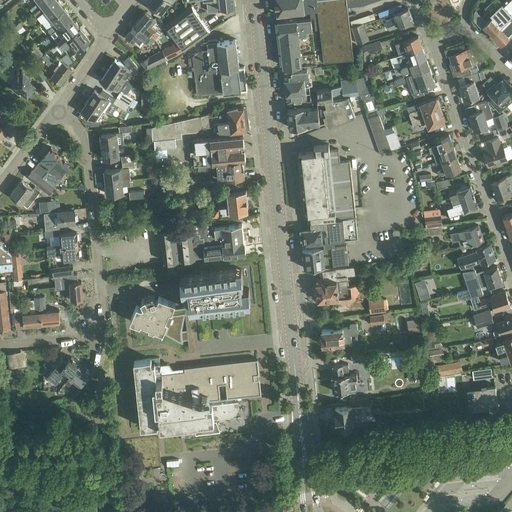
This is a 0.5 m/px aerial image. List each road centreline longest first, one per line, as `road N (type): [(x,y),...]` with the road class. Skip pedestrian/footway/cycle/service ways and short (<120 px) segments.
road 1 (tertiary): [(309,511),(253,0)]
road 2 (residential): [(0,344),(78,335),(98,327),(104,312),(82,135),(55,109)]
road 3 (residential): [(511,273),(428,36)]
